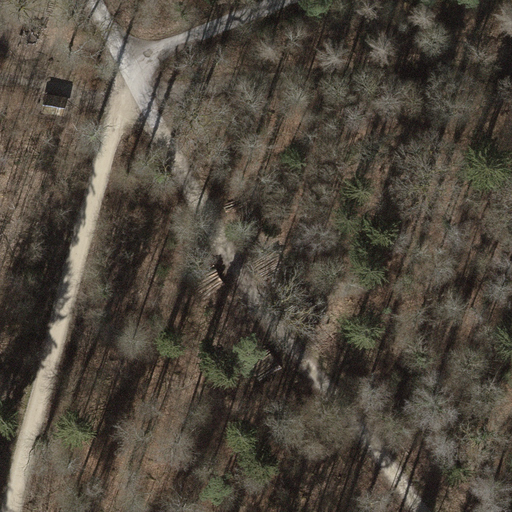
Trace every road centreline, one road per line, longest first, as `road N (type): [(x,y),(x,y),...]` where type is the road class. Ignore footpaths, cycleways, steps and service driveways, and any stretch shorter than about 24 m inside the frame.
road 1 (track): [(425,511),(267,323),(135,80)]
road 2 (track): [(9,511),(135,80)]
road 3 (track): [(135,80),(511,71)]
road 4 (track): [(135,80),(150,58),(290,0)]
road 5 (track): [(0,77),(104,94),(135,80)]
